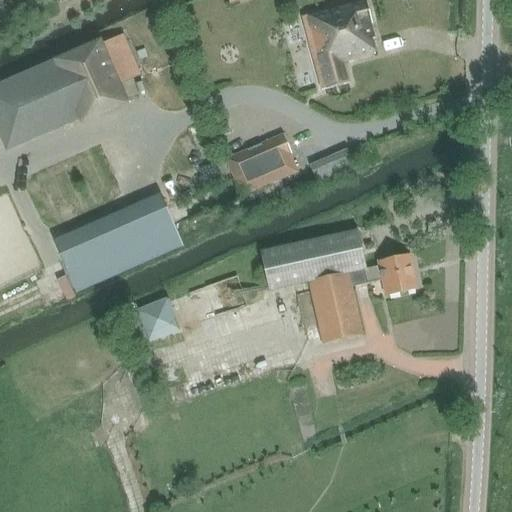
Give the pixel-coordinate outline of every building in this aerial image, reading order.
[(366,0),(302,17),(322,91),(326,90),(349,84),(344,63),(375,55),(371,40),(375,39),(371,25),(372,24),(366,0)] [(100,42),(55,62),(81,121),(82,124),(128,104),(119,86),(140,77),(122,37),(102,46),(100,42)] [(283,136),(226,161),(235,180),(235,182),(241,196),(242,197),(297,173),(289,155),(291,154),(283,136)] [(216,208),(170,225),(174,237),(221,221),(216,208)] [(269,293),(309,284),(323,346),(365,336),(354,288),(381,282),(385,298),(419,290),(412,255),(378,263),(379,268),(367,270),(358,232),(261,254),(269,293)] [(86,256),(93,277),(107,273),(100,251),(86,256)] [(72,287),(89,282),(86,272),(69,277),(72,287)] [(139,307),(149,340),(178,331),(168,299),(139,307)] [(251,322),(245,306),(235,310),(241,326),(251,322)]
